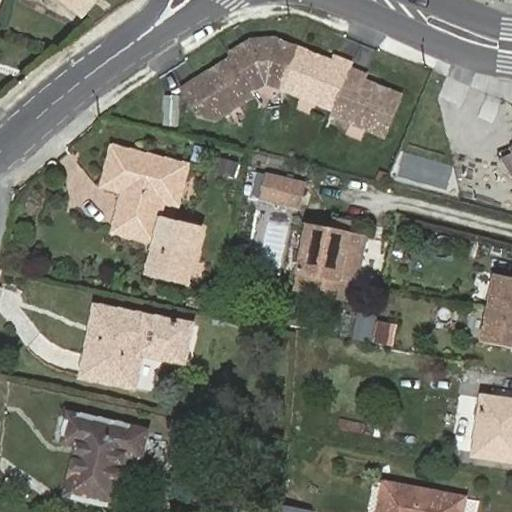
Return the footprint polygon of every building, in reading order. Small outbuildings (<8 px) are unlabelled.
[(88,0),(62,0),(79,13),(88,0)] [(232,57),(184,87),(200,113),(214,117),(254,92),(252,88),(264,80),(276,80),(273,39),(251,40),(229,53),(232,57)] [(284,83),(298,49),(273,39),(276,80),(284,83)] [(336,59),(335,64),(298,49),(284,83),(283,88),(334,109),(333,114),(385,135),(401,96),(360,80),(362,75),(348,70),(350,65),(336,59)] [(180,94),(165,94),(164,124),(179,124),(180,94)] [(115,232),(159,243),(151,273),(189,283),(202,231),(159,220),(163,202),(179,205),(188,166),(114,148),(105,186),(125,192),(115,232)] [(267,175),(261,199),(300,209),(306,185),(267,175)] [(350,300),(354,283),(341,281),(353,223),(334,219),(332,232),(310,228),(297,290),(350,300)] [(511,278),(499,276),(492,309),(511,313),(511,278)] [(136,387),(143,354),(187,363),(194,326),(149,318),(98,307),(85,377),(136,387)] [(511,313),(492,309),(485,343),(511,347),(511,313)] [(389,328),(375,325),(371,345),(385,348),(389,328)] [(511,461),(511,401),(485,398),(476,456),(511,461)] [(129,455),(142,459),(148,432),(71,415),(66,440),(80,444),(69,494),(116,505),(129,455)] [(462,511),(465,500),(386,485),(381,511),(462,511)]
